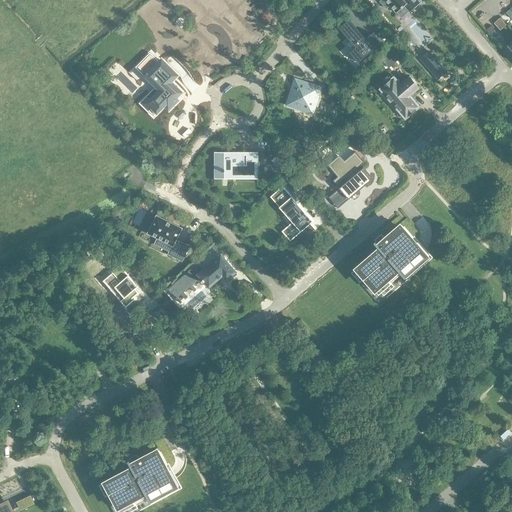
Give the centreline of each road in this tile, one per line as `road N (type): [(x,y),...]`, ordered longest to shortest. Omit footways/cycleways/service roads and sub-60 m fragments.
road 1 (residential): [(284,301),(413,185),(411,149),(509,74)]
road 2 (residential): [(50,454),(61,423),(86,405),(284,301)]
road 3 (residential): [(133,178),(212,220),(284,301)]
